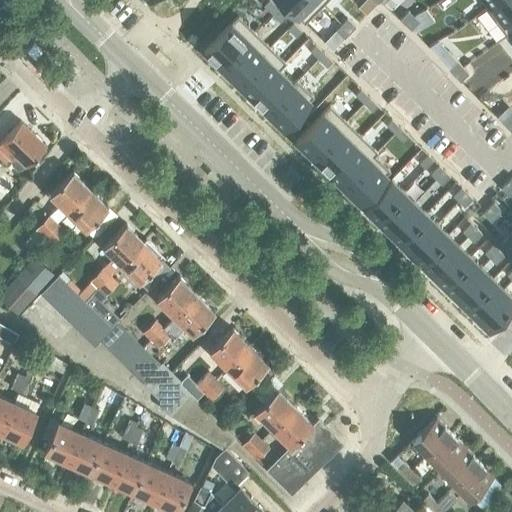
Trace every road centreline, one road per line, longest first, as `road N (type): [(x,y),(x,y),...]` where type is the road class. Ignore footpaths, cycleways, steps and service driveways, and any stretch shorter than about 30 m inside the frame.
road 1 (residential): [(375,411),(81,125)]
road 2 (tertiary): [(303,233),(133,68)]
road 3 (residential): [(0,229),(81,125)]
road 4 (residential): [(320,511),(366,466),(375,411)]
